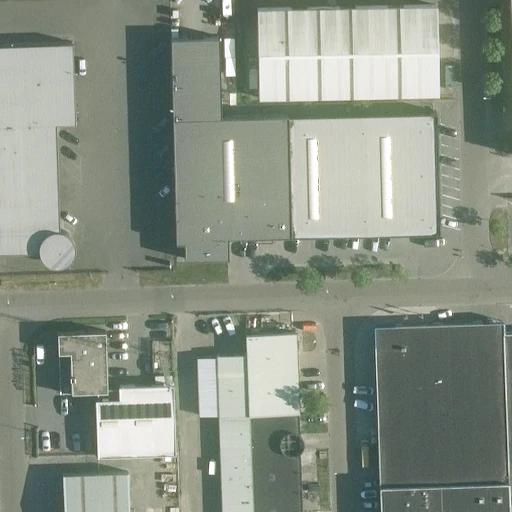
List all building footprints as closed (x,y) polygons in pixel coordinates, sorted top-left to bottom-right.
[(258,97),(321,96),(437,94),(436,49),(436,4),(397,5),(256,8),(258,97)] [(218,35),(170,36),(175,241),(183,241),(183,258),(227,257),(227,236),(438,231),(435,110),(220,115),(218,35)] [(71,256),(73,249),(73,242),(70,236),(65,231),(59,228),(55,122),(74,122),(73,81),(71,41),(0,43),(0,251),(38,250),(41,257),(46,261),(53,264),(60,264),(66,261),(71,256)] [(511,511),(511,331),(502,332),(502,320),(373,324),(379,511),(511,511)] [(106,390),(106,387),(104,329),(56,331),(56,332),(58,391),(96,390),(106,390)] [(297,511),(294,412),(298,412),(295,331),(245,333),(246,352),(216,354),(221,511),(297,511)] [(106,390),(96,390),(97,398),(95,398),(97,455),(175,452),(172,383),(118,384),(118,386),(106,387),(106,390)] [(128,511),(127,470),(62,473),(62,511),(128,511)]
